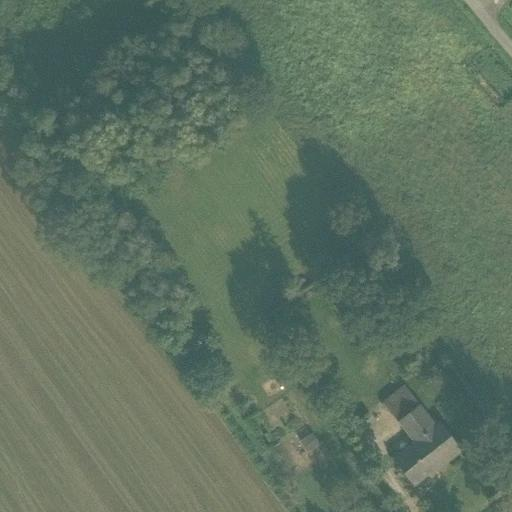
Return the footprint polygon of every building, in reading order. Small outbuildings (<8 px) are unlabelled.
[(365,254),(359,245),(350,250),(355,260),(365,254)] [(351,260),(347,253),(328,264),(332,271),(351,260)] [(388,303),(382,293),(369,301),(375,310),(388,303)] [(460,451),(438,424),(436,426),(403,385),(381,403),(413,443),(392,458),(413,484),(435,467),(438,469),(460,451)] [(308,454),(317,448),(309,436),(300,442),(299,442),(307,454),(308,454)]
